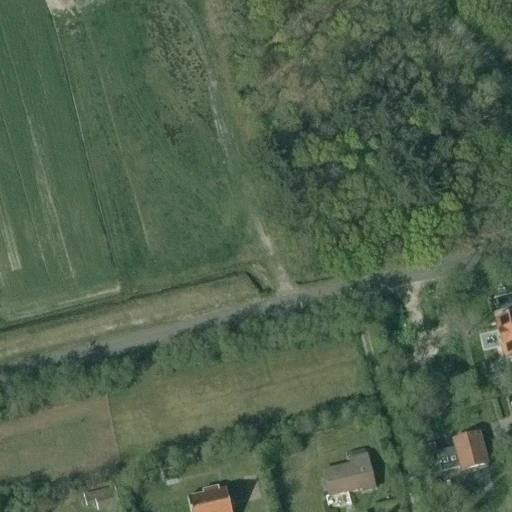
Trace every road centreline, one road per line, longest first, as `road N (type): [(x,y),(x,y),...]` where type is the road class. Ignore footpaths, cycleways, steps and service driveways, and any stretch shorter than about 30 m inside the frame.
road 1 (unclassified): [(0,375),(356,289)]
road 2 (residential): [(412,511),(356,289)]
road 3 (unclassified): [(356,289),(511,253)]
